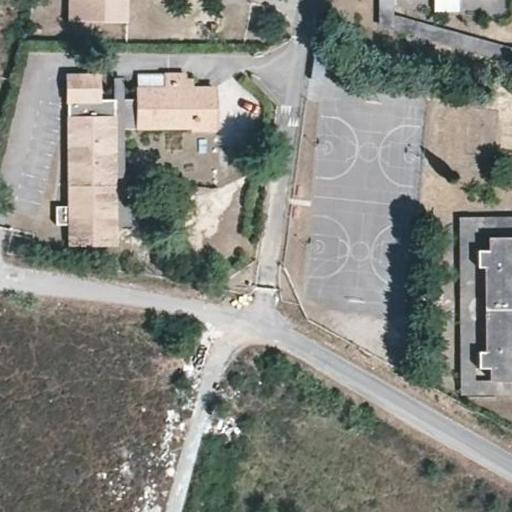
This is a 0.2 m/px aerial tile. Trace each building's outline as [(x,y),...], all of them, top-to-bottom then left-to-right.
[(124,20),(125,0),(68,0),(69,19),(124,20)] [(394,0),(377,0),(378,27),(395,27),(394,0)] [(212,129),(213,87),(183,86),(183,73),(165,72),(165,86),(135,86),(135,98),(123,98),(123,126),(188,127),(189,129),(212,129)] [(98,74),(66,75),(68,205),(55,205),(55,223),(67,223),(68,244),(115,243),(113,98),(98,98),(98,74)] [(511,378),(511,237),(489,237),(489,250),(477,250),(477,266),(484,266),(485,351),(477,351),(477,367),(489,367),(490,379),(511,378)] [(461,288),(461,320),(473,320),(473,288),(461,288)] [(396,334),(397,321),(371,320),(370,333),(396,334)]
